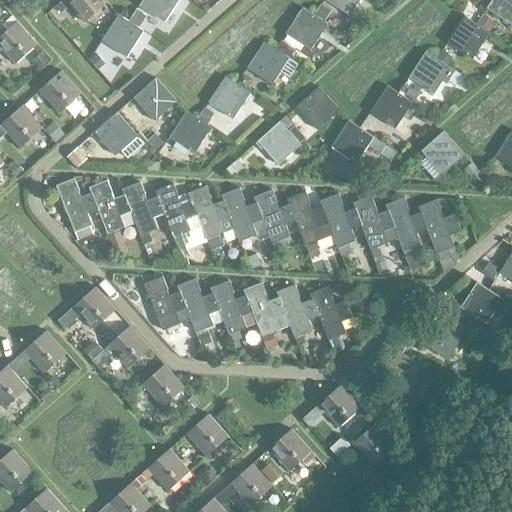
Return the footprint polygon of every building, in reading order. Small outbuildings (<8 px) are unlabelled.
[(61,14),(71,4),(87,22),(110,2),(107,0),(64,0),(56,8),(61,14)] [(167,22),(180,0),(145,0),(142,6),(167,22)] [(327,0),(351,15),(361,0),(327,0)] [(511,23),(511,0),(493,0),(488,8),(511,23)] [(139,26),(146,15),(136,8),(129,19),(139,26)] [(312,50),(329,24),(305,8),(288,34),(312,50)] [(482,13),(476,23),(487,30),(494,21),(482,13)] [(129,57),(146,31),(121,15),(104,41),(129,57)] [(474,59),(491,33),(466,17),(449,42),(474,59)] [(0,50),(4,47),(18,63),(40,44),(20,21),(0,38),(0,50)] [(267,42),(249,69),(274,85),(282,72),(290,77),(299,63),(267,42)] [(429,50),(411,76),(436,93),(445,80),(449,83),(458,70),(454,67),(429,50)] [(61,112),(83,93),(64,71),(42,90),(61,112)] [(235,119),(253,92),(228,76),(211,103),(235,119)] [(158,77),(134,99),(155,122),(179,100),(158,77)] [(390,85),(372,112),(397,129),(404,118),(408,120),(413,112),(409,110),(415,102),(390,85)] [(319,130),(342,110),(321,86),(298,106),(319,130)] [(0,138),(8,130),(23,146),(44,127),(24,105),(0,127),(0,138)] [(197,154),(213,127),(189,112),(172,138),(197,154)] [(118,113),(97,132),(117,155),(121,151),(128,158),(144,144),(137,137),(138,136),(118,113)] [(304,144),(290,129),(295,125),(287,116),(259,141),(280,165),(304,144)] [(351,120),(333,146),(358,163),(369,146),(391,161),(397,151),(376,137),(369,132),(362,128),(351,120)] [(55,142),(64,134),(53,122),(44,129),(55,142)] [(428,155),(420,163),(436,181),(445,174),(467,154),(446,130),(424,150),(428,155)] [(511,163),(511,133),(498,154),(511,163)] [(77,147),(67,156),(76,167),(87,158),(77,147)] [(237,159),(226,169),(231,175),(234,172),(236,174),(244,167),(237,159)] [(92,232),(90,227),(94,225),(90,214),(100,210),(93,193),(84,197),(76,178),(58,185),(79,238),(92,232)] [(110,180),(91,188),(93,193),(100,210),(109,234),(117,231),(127,227),(137,222),(126,194),(117,198),(110,180)] [(124,189),(126,194),(137,222),(145,241),(153,238),(150,232),(160,228),(156,216),(165,213),(159,197),(150,201),(142,182),(124,189)] [(175,185),(157,192),(159,197),(165,213),(175,238),(183,235),(192,231),(203,227),(199,215),(192,198),(190,193),(180,197),(175,185)] [(208,185),(190,193),(192,198),(199,215),(203,227),(209,240),(213,251),(223,247),(218,236),(226,233),(230,241),(240,237),(225,201),(216,205),(208,185)] [(222,195),(225,201),(240,237),(241,241),(258,234),(260,238),(270,234),(258,203),(249,207),(241,188),(222,195)] [(256,197),(258,203),(270,234),(276,250),(284,247),(281,241),(292,237),(287,226),(297,222),(290,205),(281,209),(274,190),(256,197)] [(288,200),(290,205),(297,222),(307,245),(334,234),(323,207),(314,211),(307,192),(288,200)] [(340,194),(321,201),(323,207),(334,234),(339,248),(342,256),(352,252),(348,244),(357,241),(352,229),(362,225),(356,209),(347,212),(340,194)] [(372,196),(354,203),(356,209),(362,225),(374,255),(381,270),(388,267),(382,252),(380,246),(390,242),(400,238),(389,211),(380,214),(372,196)] [(387,205),(389,211),(400,238),(405,252),(423,245),(418,232),(429,228),(422,212),(413,216),(406,198),(387,205)] [(420,207),(422,212),(429,228),(441,259),(448,256),(446,250),(456,246),(451,233),(461,229),(456,214),(446,218),(438,199),(420,207)] [(115,252),(126,248),(119,231),(108,235),(115,252)] [(321,254),(317,242),(307,246),(312,258),(321,254)] [(511,256),(502,272),(511,279),(511,256)] [(491,279),(500,266),(488,258),(479,272),(491,279)] [(164,276),(146,283),(166,336),(174,333),(172,327),(182,323),(192,319),(181,291),(171,295),(164,276)] [(198,278),(179,286),(181,291),(192,319),(197,332),(202,345),(212,342),(207,328),(214,325),(225,321),(214,293),(205,297),(198,278)] [(242,338),(239,331),(247,327),(259,323),(247,295),(238,299),(230,280),(212,287),(214,293),(225,321),(230,334),(236,348),(241,346),(238,339),(242,338)] [(263,282),(245,289),(247,295),(259,323),(263,336),(269,350),(279,346),(273,331),(291,325),(280,297),(270,301),(263,282)] [(505,299),(503,297),(506,293),(491,283),(489,288),(480,282),(463,308),(488,325),(505,299)] [(310,319),(319,315),(313,298),(303,302),(296,284),(278,291),(280,297),(291,325),(298,344),(306,340),(304,334),(314,330),(310,319)] [(343,350),(340,342),(337,336),(347,332),(343,321),(354,316),(348,300),(336,304),(329,286),(311,293),(313,298),(319,315),(331,345),(335,353),(343,350)] [(74,307),(58,321),(65,328),(81,314),(94,329),(117,309),(97,287),(74,307)] [(450,359),(467,333),(469,329),(449,316),(446,320),(440,316),(424,341),(450,359)] [(109,346),(93,360),(102,370),(114,360),(113,359),(117,355),(129,368),(152,348),(132,326),(109,346)] [(46,373),(68,353),(48,330),(0,372),(0,399),(7,407),(29,387),(16,372),(32,357),(46,373)] [(93,360),(105,350),(97,341),(86,351),(93,360)] [(411,394),(428,368),(401,351),(384,376),(411,394)] [(163,407),(186,386),(166,364),(143,385),(163,407)] [(340,426),(362,406),(342,384),(302,419),(308,426),(326,410),(340,426)] [(207,456),(230,436),(210,413),(187,434),(207,456)] [(374,465),(396,445),(376,422),(354,442),(374,465)] [(290,470),(312,450),(292,428),(270,447),(290,470)] [(171,448),(149,468),(143,473),(148,479),(154,474),(169,491),(191,471),(171,448)] [(0,477),(12,491),(35,471),(15,449),(0,462),(0,477)] [(251,505),(273,485),(254,463),(215,497),(222,504),(237,490),(251,505)] [(206,466),(195,476),(204,487),(216,477),(206,466)] [(110,502),(99,511),(144,511),(151,506),(131,484),(110,502)] [(66,511),(69,510),(49,487),(21,511),(66,511)] [(198,511),(226,511),(214,498),(198,511)]
